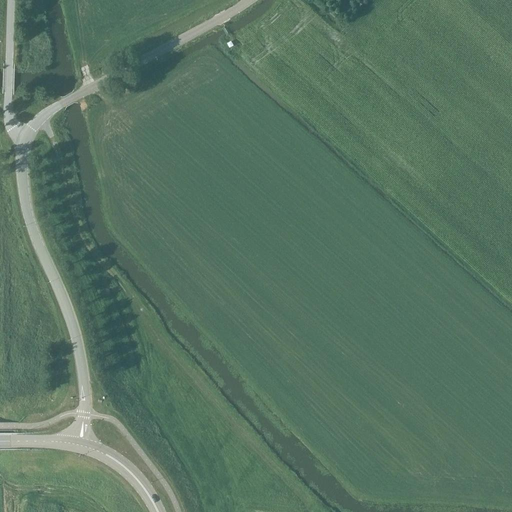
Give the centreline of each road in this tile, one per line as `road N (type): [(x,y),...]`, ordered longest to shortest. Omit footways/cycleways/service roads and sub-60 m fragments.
road 1 (track): [(317,511),(85,236),(45,114)]
road 2 (tertiary): [(78,445),(84,372),(24,203),(23,140)]
road 3 (tertiary): [(23,140),(58,104),(249,0)]
road 4 (unclassified): [(23,140),(8,119),(10,0)]
